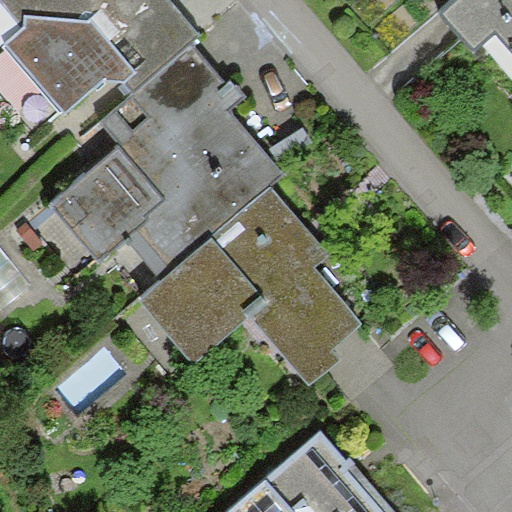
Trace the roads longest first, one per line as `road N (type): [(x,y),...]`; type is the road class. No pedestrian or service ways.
road 1 (residential): [(264,0),(511,288)]
road 2 (residential): [(483,506),(397,405),(511,311)]
